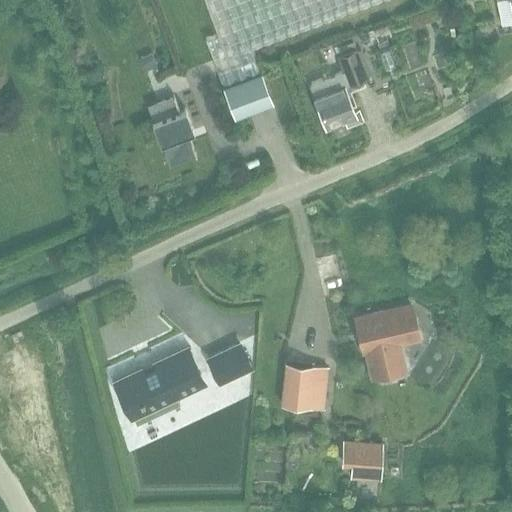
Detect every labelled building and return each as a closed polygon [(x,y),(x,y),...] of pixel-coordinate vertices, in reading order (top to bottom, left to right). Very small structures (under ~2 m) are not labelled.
[(250,46),(374,0),(204,0),(225,56),(214,60),(234,114),(271,101),(260,71),(259,72),(250,46)] [(511,0),(499,0),(504,23),(511,21),(511,0)] [(348,83),(366,76),(353,41),(338,46),(340,54),(337,55),(342,70),(348,83)] [(152,53),(140,58),(144,69),(156,64),(152,53)] [(348,83),(342,70),(308,83),(325,127),(344,120),(346,125),(361,119),(357,109),(354,110),(344,85),(348,83)] [(187,132),(193,130),(185,108),(179,110),(173,94),(172,94),(173,97),(152,105),(157,118),(151,120),(159,143),(165,141),(172,159),(193,151),(194,154),(196,154),(187,132)] [(411,304),(355,318),(362,350),(367,349),(374,376),(403,369),(402,367),(397,369),(391,343),(405,340),(402,326),(415,323),(411,304)] [(219,380),(250,366),(239,342),(208,357),(219,380)] [(143,368),(115,381),(128,408),(143,401),(146,407),(202,381),(186,347),(153,363),(154,367),(144,371),(143,368)] [(308,405),(312,365),(285,362),(281,402),(308,405)] [(344,439),(343,463),(353,463),(352,476),(381,477),(383,441),(344,439)] [(255,441),(252,471),(266,472),(268,442),(255,441)]
